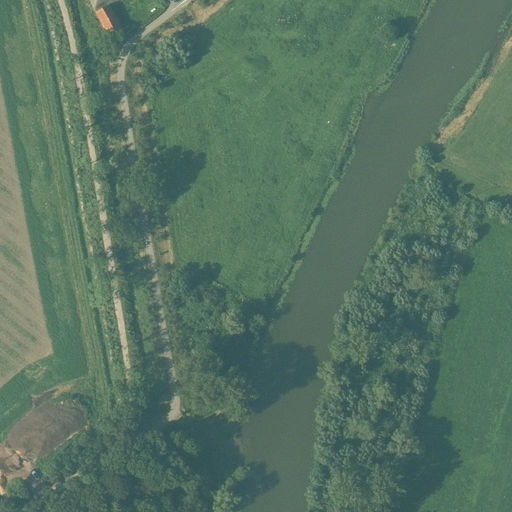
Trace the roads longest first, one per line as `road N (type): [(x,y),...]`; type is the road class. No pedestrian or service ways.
road 1 (unclassified): [(27,511),(171,413),(123,78),(137,40),(182,5)]
road 2 (track): [(144,434),(60,0)]
